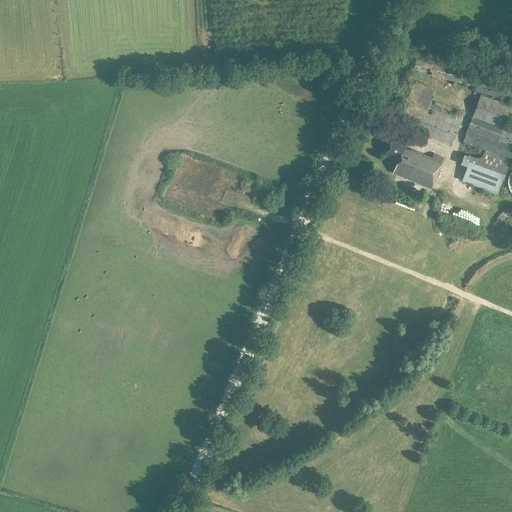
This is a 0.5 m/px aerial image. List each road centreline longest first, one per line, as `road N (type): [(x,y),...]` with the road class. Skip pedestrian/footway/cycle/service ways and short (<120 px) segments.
road 1 (tertiary): [(178,511),(391,0)]
road 2 (track): [(297,224),(511,313)]
